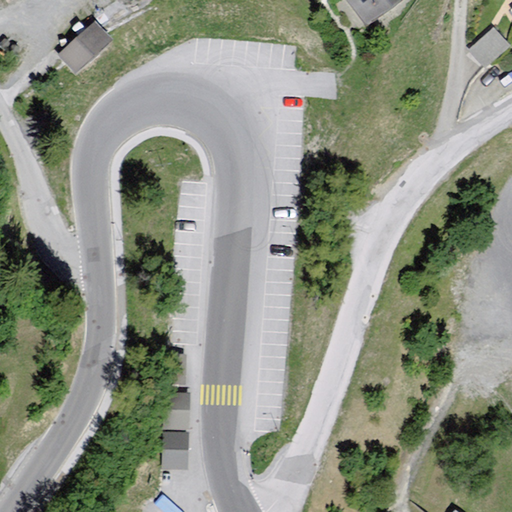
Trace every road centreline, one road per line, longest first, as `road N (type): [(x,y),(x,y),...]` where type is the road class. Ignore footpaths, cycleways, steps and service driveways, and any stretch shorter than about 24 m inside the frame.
road 1 (tertiary): [(98,267),(92,192),(100,142),(124,114),(162,99),(204,108),(230,138),(237,187),(220,418),(237,511)]
road 2 (unclassified): [(282,511),(333,383),(386,210),(444,156),(511,113)]
road 3 (tertiary): [(10,511),(81,407),(99,357),(98,267)]
road 4 (residential): [(98,267),(53,251),(0,131)]
